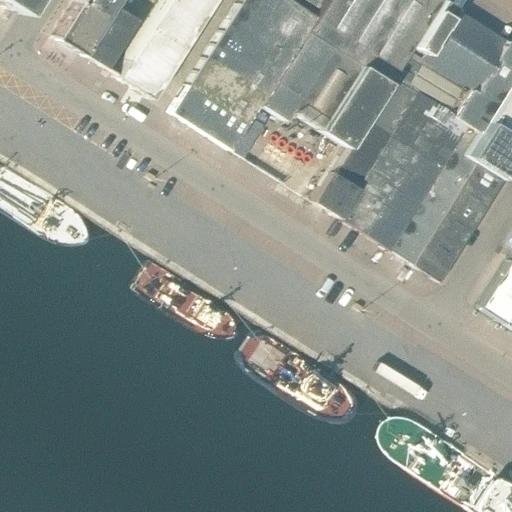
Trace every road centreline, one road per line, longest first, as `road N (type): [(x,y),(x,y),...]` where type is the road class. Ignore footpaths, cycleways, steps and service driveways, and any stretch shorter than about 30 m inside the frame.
road 1 (unclassified): [(433,326),(11,60),(47,0)]
road 2 (unknown): [(135,138),(220,0)]
road 3 (unclassified): [(433,326),(511,207)]
